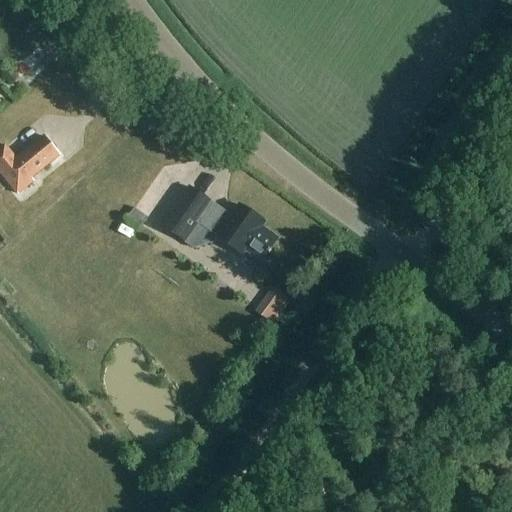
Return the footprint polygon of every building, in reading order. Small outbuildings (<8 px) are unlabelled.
[(5,147),(0,151),(0,172),(18,195),(34,182),(31,179),(59,157),(44,138),(16,161),(5,147)] [(212,205),(203,198),(189,188),(160,227),(184,244),(212,205)] [(239,206),(217,238),(243,256),(245,253),(261,264),(278,240),(262,229),(265,225),(239,206)] [(133,210),(126,218),(140,228),(147,220),(133,210)] [(273,324),(290,302),(273,290),(256,312),(273,324)] [(237,345),(255,318),(242,309),(223,335),(237,345)]
